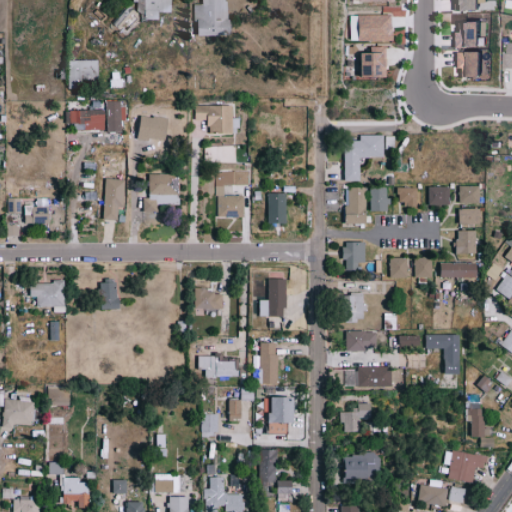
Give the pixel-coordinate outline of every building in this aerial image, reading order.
[(139,0),(140,2),(149,2),(149,21),(169,21),(170,14),(182,14),(182,0),(139,0)] [(236,0),(211,0),(212,6),(203,6),(203,19),(207,19),(208,38),(238,37),(236,0)] [(483,12),(483,4),(488,4),(488,0),(454,0),(455,11),(483,12)] [(455,49),(485,48),(484,23),(458,24),(458,32),(454,32),(455,49)] [(387,77),(386,47),(370,47),(370,53),(362,53),(363,78),(387,77)] [(486,53),(456,53),(457,69),(461,69),(461,78),(486,78),(486,53)] [(77,90),(94,90),(94,84),(107,84),(107,62),(78,61),(77,90)] [(130,133),(130,103),(113,103),(113,112),(73,112),(73,125),(92,125),(92,133),(130,133)] [(233,118),(233,106),(197,105),(196,120),(210,120),(209,133),(239,134),(239,119),(233,118)] [(172,120),(145,115),(141,138),(169,142),(172,120)] [(344,181),(359,181),(359,158),(383,157),(383,135),(359,136),(359,141),(343,141),(344,181)] [(393,136),(384,136),(383,149),(393,150),(393,136)] [(244,196),(224,196),(224,185),(248,185),(248,171),(215,172),(216,218),(244,217),(244,196)] [(178,174),(149,174),(149,198),(143,198),(143,212),(157,212),(157,204),(179,204),(178,174)] [(117,220),(118,207),(123,208),(124,179),(104,179),(103,220),(117,220)] [(425,204),(445,204),(445,186),(425,185),(425,204)] [(475,202),(476,185),(456,185),(455,201),(475,202)] [(344,223),(362,224),(364,187),(346,187),(344,223)] [(384,187),(368,187),(367,210),(386,210),(386,196),(384,196),(384,187)] [(413,204),(413,187),(394,187),(393,203),(413,204)] [(268,224),(287,223),(286,193),(267,194),(268,224)] [(24,206),(25,224),(49,224),(48,207),(42,207),(42,198),(32,199),(32,205),(24,206)] [(475,207),(454,208),(454,223),(475,223),(475,207)] [(472,230),(454,229),(454,252),(472,252),(472,230)] [(360,241),(339,241),(340,265),(352,265),(352,261),(361,261),(360,241)] [(499,258),(511,267),(511,247),(509,245),(499,258)] [(404,277),(404,257),(386,256),(385,276),(404,277)] [(410,276),(428,277),(428,257),(411,257),(410,276)] [(472,262),(435,261),(435,276),(472,276),(472,262)] [(511,278),(503,273),(494,291),(511,301),(505,313),(511,317),(511,278)] [(282,278),(265,278),(264,299),(257,299),(256,315),(281,316),(282,278)] [(101,309),(121,309),(121,298),(116,298),(115,281),(100,281),(101,309)] [(64,306),(63,282),(30,283),(30,297),(36,296),(36,307),(64,306)] [(192,307),(219,308),(220,291),(193,290),(192,307)] [(339,294),(340,320),(360,320),(360,293),(339,294)] [(511,354),(511,353),(511,330),(508,328),(497,344),(511,354)] [(372,330),(342,331),(343,349),(373,348),(372,330)] [(453,373),(454,334),(422,333),(422,347),(439,348),(438,372),(453,373)] [(414,344),(415,335),(395,334),(395,343),(414,344)] [(274,341),(258,341),(257,383),(274,384),(274,341)] [(202,376),(235,376),(236,357),(196,357),(195,369),(203,369),(202,376)] [(342,367),(343,386),(387,384),(386,366),(342,367)] [(263,421),(286,422),(287,396),(264,395),(263,421)] [(28,425),(32,401),(3,397),(0,415),(0,426),(10,428),(11,422),(28,425)] [(369,402),(351,402),(351,411),(339,411),(338,430),(358,431),(358,418),(368,418),(369,402)] [(490,447),(490,434),(487,434),(487,428),(479,428),(479,408),(465,408),(465,447),(490,447)] [(215,431),(214,413),(199,413),(199,432),(215,431)] [(288,479),(272,480),(271,448),(256,449),(256,494),(288,494),(288,479)] [(472,466),(481,468),(484,456),(445,449),(442,464),(447,464),(445,478),(469,482),(472,466)] [(47,474),(61,473),(60,454),(46,454),(47,474)] [(376,477),(376,454),(338,454),(338,477),(376,477)] [(175,491),(174,473),(151,474),(151,492),(175,491)] [(238,511),(239,493),(220,493),(221,476),(206,476),(206,487),(201,487),(201,505),(220,506),(220,511),(238,511)] [(56,503),(75,503),(75,507),(87,507),(86,481),(78,481),(77,477),(55,477),(56,503)] [(123,492),(123,478),(109,479),(109,492),(123,492)] [(442,505),(445,488),(416,483),(413,500),(442,505)] [(445,499),(458,503),(462,489),(449,485),(445,499)] [(183,511),(184,495),(164,495),(164,511),(183,511)] [(35,511),(35,498),(16,499),(16,511),(35,511)] [(139,511),(140,501),(122,500),(121,511),(139,511)]
